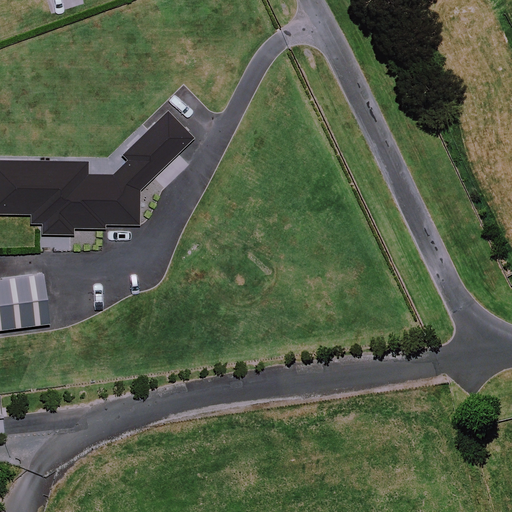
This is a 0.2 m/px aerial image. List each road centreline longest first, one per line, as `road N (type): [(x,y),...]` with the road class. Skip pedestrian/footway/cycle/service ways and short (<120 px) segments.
road 1 (residential): [(482,352),(141,415),(45,471),(21,511)]
road 2 (residential): [(482,352),(309,0)]
